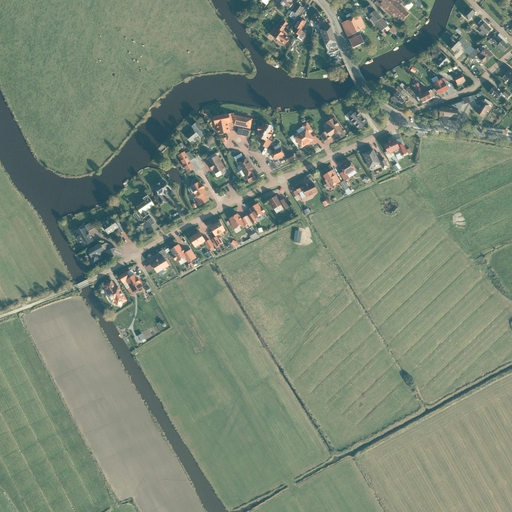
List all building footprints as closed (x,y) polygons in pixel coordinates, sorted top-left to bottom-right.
[(403,1),(401,0),(377,0),(376,3),(392,17),(394,14),(403,21),(410,12),(401,4),(403,1)] [(415,4),(410,0),(405,6),(409,10),(415,4)] [(304,7),(298,3),(293,12),(299,16),(304,7)] [(371,4),(363,10),(381,31),(388,25),(371,4)] [(469,20),(476,13),(471,8),(460,18),(463,20),(466,17),(469,20)] [(325,21),(319,13),(313,17),(317,25),(320,31),(324,30),(330,29),(325,21)] [(361,16),(344,23),(349,35),(366,28),(361,16)] [(297,39),(303,42),(309,31),(303,28),(307,21),(300,18),(293,31),(300,35),(297,39)] [(289,23),(285,20),(274,37),(286,44),(291,37),(283,32),(289,23)] [(487,34),(492,29),(484,22),(480,27),(487,34)] [(400,35),(394,27),(390,30),(397,38),(400,35)] [(328,41),(337,38),(334,28),(330,29),(324,30),(328,41)] [(504,51),(509,46),(497,34),(492,39),(504,51)] [(360,35),(350,40),(354,48),(364,42),(360,35)] [(470,45),(460,35),(449,47),(455,52),(459,47),(464,51),(470,45)] [(341,50),(337,38),(328,41),(331,53),(341,50)] [(484,63),(492,54),(480,43),(469,56),(474,60),(481,52),(483,55),(480,59),(484,63)] [(443,66),(444,67),(451,61),(444,54),(436,62),(438,64),(434,67),(438,70),(443,66)] [(511,69),(510,68),(503,78),(508,81),(510,78),(511,79),(511,69)] [(450,81),(453,78),(446,71),(443,74),(450,81)] [(444,79),(438,73),(435,76),(441,82),(444,79)] [(465,80),(461,73),(454,77),(457,83),(465,80)] [(402,92),(408,87),(404,82),(398,88),(402,92)] [(446,83),(436,88),(439,94),(449,89),(446,83)] [(502,93),(493,86),(488,92),(497,99),(502,93)] [(422,102),(433,97),(430,90),(419,95),(422,102)] [(511,94),(506,90),(503,94),(508,98),(511,94)] [(405,98),(397,91),(391,98),(400,106),(407,99),(405,98)] [(463,99),(464,102),(465,104),(473,102),(477,99),(474,95),(472,96),(463,99)] [(492,102),(485,98),(483,102),(481,101),(479,105),(481,107),(477,113),(484,117),(492,102)] [(450,108),(441,107),(440,116),(441,116),(441,117),(443,117),(445,117),(445,118),(447,118),(447,117),(457,119),(458,114),(461,114),(462,105),(465,104),(464,102),(451,106),(450,108)] [(360,103),(357,107),(359,110),(350,118),(360,129),(368,121),(361,113),(366,110),(360,103)] [(250,127),(252,119),(233,114),(216,117),(217,123),(219,123),(221,133),(231,131),(230,122),(234,121),(236,124),(250,127)] [(333,116),(325,122),(329,128),(324,132),(328,138),(341,128),(333,116)] [(207,133),(197,122),(193,126),(203,137),(207,133)] [(307,123),(303,125),(306,130),(296,137),(303,147),(314,139),(310,133),(313,131),(307,123)] [(263,145),(268,147),(272,140),(270,139),(275,129),(264,124),(258,135),(266,139),(263,145)] [(200,138),(194,130),(187,136),(191,141),(194,138),(196,141),(200,138)] [(397,140),(384,146),(388,154),(400,148),(403,155),(408,153),(404,144),(400,146),(397,140)] [(275,159),(285,155),(282,148),(272,152),(275,159)] [(375,149),(364,154),(371,168),(381,163),(384,168),(388,166),(384,158),(380,160),(375,149)] [(194,168),(184,151),(177,155),(186,172),(194,168)] [(286,158),(287,161),(296,157),(294,153),(286,158)] [(225,168),(218,155),(209,160),(217,173),(225,168)] [(244,169),(252,164),(248,158),(240,163),(244,169)] [(351,161),(342,167),(344,171),(341,173),(345,180),(349,178),(347,175),(356,170),(351,161)] [(248,175),(256,170),(252,164),(244,169),(248,175)] [(334,169),(324,175),(332,188),(341,182),(346,191),(350,189),(345,181),(342,182),(334,169)] [(171,189),(166,180),(151,190),(160,202),(165,199),(163,195),(171,189)] [(207,192),(201,180),(191,185),(198,197),(207,192)] [(303,182),(294,186),(298,192),(304,189),(308,197),(318,192),(313,182),(305,186),(303,182)] [(146,218),(150,215),(147,210),(155,205),(149,195),(144,199),(146,201),(138,207),(146,218)] [(277,195),(270,200),(278,213),(286,208),(291,205),(286,197),(280,200),(277,195)] [(247,216),(252,224),(257,220),(256,218),(264,213),(258,204),(251,208),(254,212),(247,216)] [(252,224),(247,216),(242,219),(238,213),(230,218),(236,228),(244,223),(247,227),(252,224)] [(114,218),(104,225),(109,234),(118,228),(122,233),(126,230),(121,222),(118,224),(114,218)] [(156,223),(153,218),(148,222),(151,226),(156,223)] [(97,226),(94,221),(75,232),(83,246),(93,240),(88,231),(97,226)] [(221,221),(212,227),(217,235),(226,230),(221,221)] [(258,234),(254,230),(249,233),(253,238),(258,234)] [(200,232),(191,238),(196,246),(205,241),(200,232)] [(211,240),(207,242),(210,249),(215,247),(211,240)] [(114,254),(117,247),(107,242),(102,245),(102,244),(88,250),(95,262),(103,257),(100,253),(106,251),(114,254)] [(180,245),(172,250),(179,262),(187,257),(190,262),(197,258),(192,250),(186,254),(180,245)] [(154,264),(159,271),(167,266),(170,264),(166,258),(169,256),(165,250),(159,253),(162,259),(154,264)] [(128,271),(120,276),(125,284),(129,282),(135,291),(144,286),(137,274),(131,277),(128,271)] [(112,281),(105,285),(114,300),(116,299),(119,304),(127,299),(120,287),(117,288),(112,281)] [(120,325),(117,327),(126,342),(129,341),(126,336),(131,333),(128,328),(125,330),(124,331),(120,325)]
